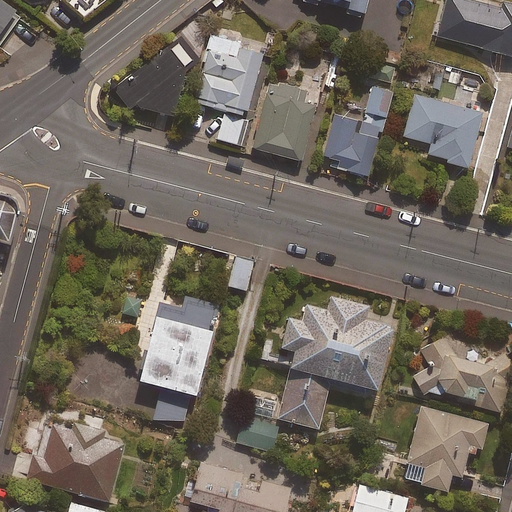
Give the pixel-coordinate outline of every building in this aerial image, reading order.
[(0,0),(0,41),(19,14),(0,0)] [(97,0),(59,0),(79,19),(97,0)] [(324,0),(341,5),(340,9),(356,13),(357,9),(361,10),(363,0),(306,0),(314,2),(314,0),(324,0)] [(511,53),(511,3),(498,0),(497,0),(497,2),(487,0),(443,0),(435,34),(511,53)] [(238,42),(209,35),(193,101),(245,113),(260,50),(237,45),(238,42)] [(112,86),(129,107),(134,106),(168,113),(180,73),(180,65),(163,44),(112,86)] [(393,66),(376,62),(373,77),(390,81),(393,66)] [(305,89),(267,79),(249,145),(299,159),(314,103),(303,100),(305,89)] [(390,89),(369,83),(362,109),(383,114),(390,89)] [(429,141),(426,151),(443,156),(442,159),(464,164),(478,110),(412,93),(401,134),(429,141)] [(332,112),(322,152),(336,156),(333,165),(366,174),(379,125),(332,112)] [(244,119),(222,113),(216,137),(238,143),(244,119)] [(0,232),(10,234),(19,198),(0,193),(0,232)] [(254,258),(236,255),(231,282),(249,286),(254,258)] [(330,382),(365,391),(379,382),(394,319),(366,312),(369,299),(332,289),(328,303),(307,297),(303,314),(289,310),(281,340),(296,344),(278,416),(319,426),(330,382)] [(194,387),(197,388),(219,302),(185,293),(182,305),(159,299),(140,373),(163,379),(153,415),(185,423),(194,387)] [(445,333),(420,349),(429,364),(413,374),(424,393),(430,390),(504,408),(511,374),(511,359),(506,348),(485,358),(456,351),(445,333)] [(489,420),(422,404),(405,475),(449,485),(453,469),(463,472),(469,446),(481,449),(489,420)] [(279,421),(244,413),(238,440),(273,448),(279,421)] [(28,476),(80,488),(79,494),(104,499),(105,494),(111,495),(124,437),(104,432),(105,425),(73,418),(72,425),(52,421),(44,455),(34,453),(28,476)] [(283,511),(290,489),(226,471),(215,508),(228,511),(283,511)] [(403,511),(408,495),(360,482),(351,511),(403,511)] [(56,511),(19,502),(4,511),(3,511),(100,511),(96,506),(71,500),(67,511),(56,511)]
